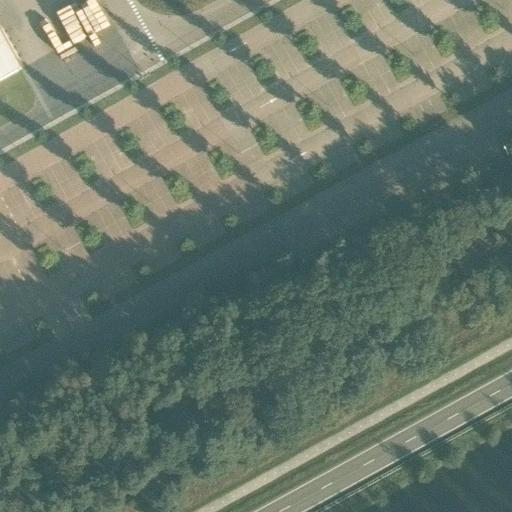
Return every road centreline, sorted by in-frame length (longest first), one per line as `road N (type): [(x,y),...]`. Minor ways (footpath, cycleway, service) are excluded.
road 1 (unclassified): [(0,382),(511,102)]
road 2 (secondary): [(283,511),(511,386)]
